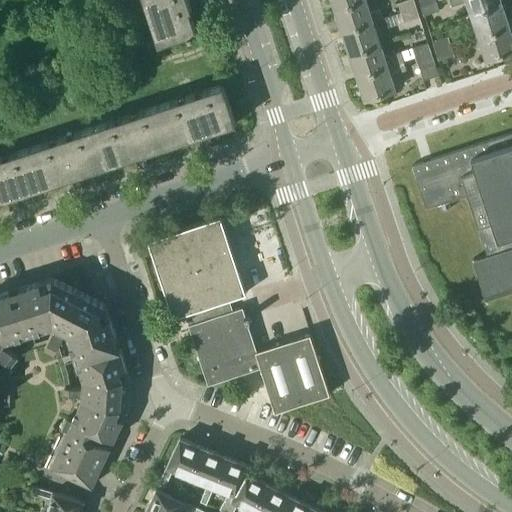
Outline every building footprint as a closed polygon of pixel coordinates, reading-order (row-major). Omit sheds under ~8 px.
[(191,9),(188,0),(142,0),(157,44),(197,31),(190,9),(191,9)] [(331,0),(335,8),(360,0),(331,0)] [(360,0),(335,8),(342,31),(382,18),(380,9),(370,12),(365,0),(360,0)] [(401,12),(416,7),(414,0),(404,0),(398,2),(401,12)] [(436,0),(421,5),(424,14),(439,10),(436,0)] [(464,0),(465,0),(470,14),(501,4),(499,0),(450,0),(451,4),(464,0)] [(508,26),(501,4),(470,14),(477,36),(508,26)] [(404,21),(419,16),(416,7),(401,12),(404,21)] [(349,53),(380,43),(375,29),(391,24),(388,16),(382,18),(342,31),(349,53)] [(511,50),(511,36),(508,26),(477,36),(485,59),(511,50)] [(451,45),(448,35),(432,40),(436,50),(451,45)] [(414,47),(416,55),(431,51),(428,42),(414,47)] [(349,53),(357,75),(403,60),(400,52),(384,57),(380,43),(349,53)] [(454,54),(451,45),(436,50),(439,60),(454,54)] [(431,51),(416,55),(424,78),(438,74),(431,51)] [(395,89),(390,75),(406,70),(403,60),(357,75),(364,99),(395,89)] [(171,144),(236,123),(223,84),(159,105),(171,144)] [(94,126),(107,165),(171,144),(159,105),(94,126)] [(29,147),(42,186),(107,165),(94,126),(29,147)] [(511,131),(412,165),(426,207),(468,194),(488,253),(473,258),(487,302),(488,302),(487,297),(499,293),(511,288),(511,131)] [(29,147),(0,156),(0,199),(42,186),(29,147)] [(185,312),(190,329),(208,384),(261,367),(275,410),(329,393),(316,351),(310,333),(256,350),(247,321),(251,319),(249,314),(245,315),(242,305),(231,308),(228,298),(246,292),(221,215),(148,239),(173,316),(185,312)] [(0,292),(0,353),(10,362),(18,352),(2,339),(3,338),(54,322),(106,304),(52,276),(0,292)] [(130,377),(106,304),(54,322),(56,323),(47,342),(57,347),(66,331),(68,333),(84,380),(83,385),(79,387),(64,385),(64,392),(77,393),(82,394),(82,400),(73,418),(67,415),(45,462),(92,485),(110,446),(101,443),(105,434),(113,438),(127,409),(130,377)] [(252,397),(267,392),(260,369),(244,373),(252,397)] [(166,465),(172,468),(189,475),(204,446),(180,437),(166,465)] [(200,500),(203,501),(211,484),(227,455),(204,446),(189,475),(208,483),(200,500)] [(219,508),(225,511),(247,471),(250,465),(227,455),(211,484),(203,501),(206,503),(213,485),(227,491),(219,508)] [(164,486),(172,468),(166,465),(158,483),(164,486)] [(231,511),(237,501),(253,510),(268,482),(247,471),(225,511),(231,511)] [(279,511),(290,494),(268,482),(253,510),(256,511),(279,511)] [(156,488),(144,511),(178,511),(181,508),(188,511),(207,511),(184,501),(156,488)] [(52,491),(47,511),(80,511),(83,501),(52,491)] [(290,494),(279,511),(307,511),(311,505),(290,494)]
